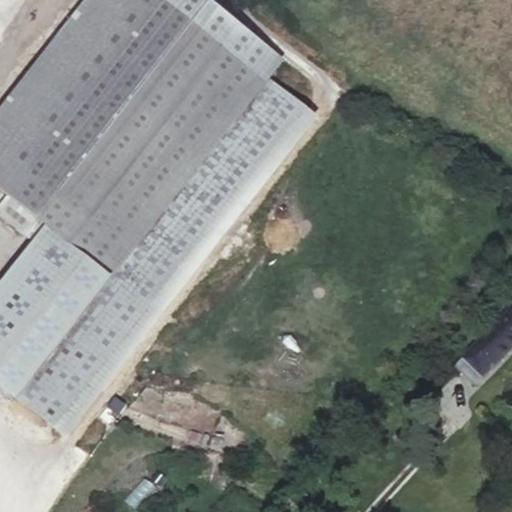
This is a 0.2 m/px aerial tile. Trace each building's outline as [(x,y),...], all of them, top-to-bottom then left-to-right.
[(268,81),(165,0),(113,0),(0,144),(0,189),(10,198),(38,220),(60,237),(113,278),(268,81)] [(57,430),(307,112),(268,81),(113,278),(18,400),(57,430)] [(38,220),(10,198),(0,209),(0,215),(26,236),(38,220)] [(113,278),(60,237),(0,312),(0,385),(18,400),(113,278)] [(511,346),(511,307),(455,365),(475,384),(511,346)]
